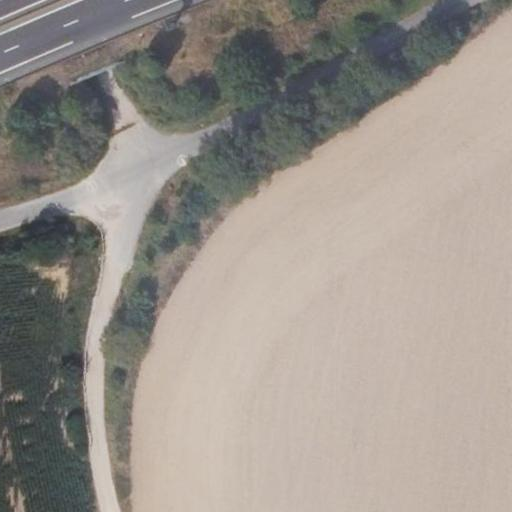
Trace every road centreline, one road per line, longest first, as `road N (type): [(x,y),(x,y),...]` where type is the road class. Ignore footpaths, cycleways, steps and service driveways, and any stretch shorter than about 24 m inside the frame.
road 1 (track): [(111,511),(87,420),(131,190)]
road 2 (track): [(72,0),(113,95),(131,190)]
road 3 (trunk): [(0,55),(131,0)]
